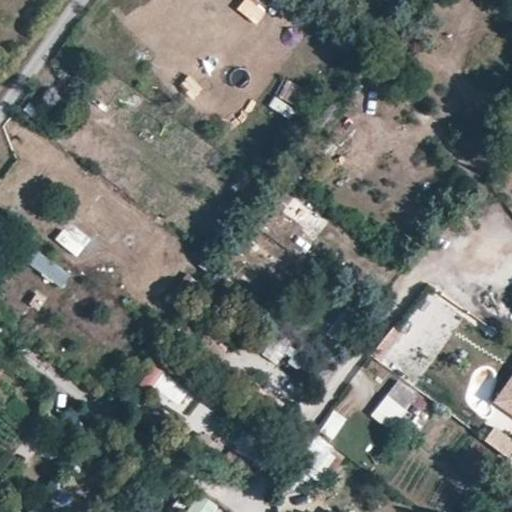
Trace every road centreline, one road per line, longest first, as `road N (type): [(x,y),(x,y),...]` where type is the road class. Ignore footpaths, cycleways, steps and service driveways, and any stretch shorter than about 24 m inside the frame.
road 1 (track): [(243,509),(341,367),(437,266),(482,261)]
road 2 (track): [(0,332),(247,511)]
road 3 (track): [(83,0),(0,115)]
